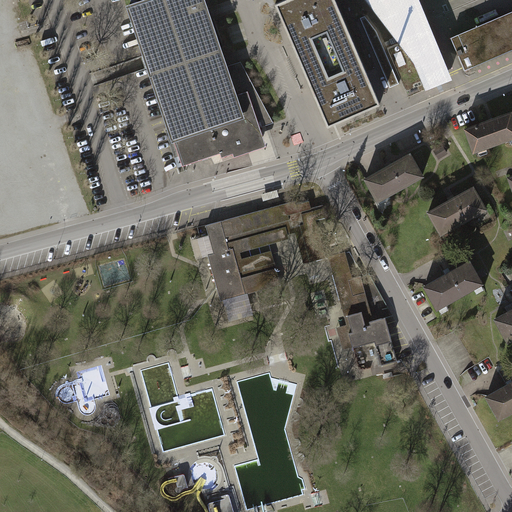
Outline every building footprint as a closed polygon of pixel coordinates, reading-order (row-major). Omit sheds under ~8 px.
[(202,0),(150,0),(129,7),(183,165),(220,152),(222,157),(241,151),(247,149),(246,143),(263,137),(260,127),(273,122),(241,61),(225,66),(202,0)] [(381,109),(334,0),(293,0),(275,8),(327,132),(381,109)] [(449,75),(417,0),(365,0),(427,80),(430,88),(447,81),(445,76),(449,75)] [(511,11),(451,38),(465,70),(511,50),(511,11)] [(511,116),(466,132),(474,156),(511,142),(511,116)] [(410,150),(366,172),(379,198),(423,177),(410,150)] [(472,186),(428,207),(441,234),(485,212),(472,186)] [(295,201),(206,225),(209,236),(191,241),(196,258),(208,255),(221,301),(228,299),(234,319),(255,313),(249,293),(281,284),(279,279),(271,250),(236,260),(235,255),(240,253),(240,252),(289,238),(288,234),(295,232),(304,263),(326,257),(316,221),(327,218),(323,205),(311,208),(309,199),(296,203),(295,201)] [(328,258),(333,275),(351,271),(348,260),(346,253),(328,258)] [(464,262),(420,283),(433,309),(477,288),(464,262)] [(351,271),(333,275),(348,347),(371,341),(377,366),(396,361),(384,314),(388,313),(362,267),(351,271)] [(166,282),(174,288),(181,277),(173,272),(166,282)] [(219,297),(207,297),(207,309),(220,309),(219,297)] [(9,303),(0,309),(0,334),(20,320),(9,303)] [(511,307),(495,317),(507,340),(511,337),(511,307)] [(511,378),(483,395),(497,420),(511,411),(511,378)] [(220,511),(236,511),(231,496),(223,499),(224,503),(218,505),(220,511)]
